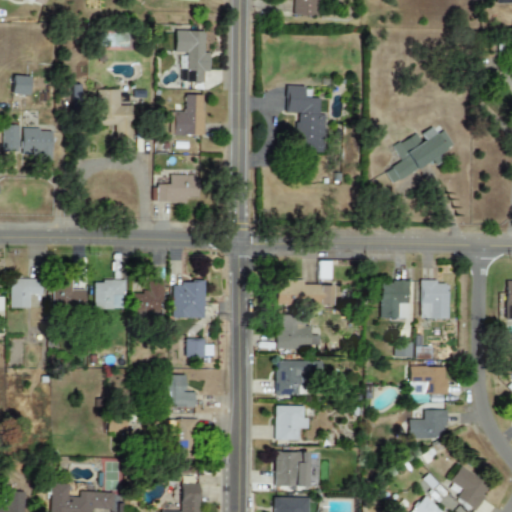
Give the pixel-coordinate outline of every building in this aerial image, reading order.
[(0,0),(42,11),(44,0),(0,0)] [(315,0),(291,0),(291,16),(315,16),(315,0)] [(202,31),(172,31),(172,52),(185,53),(184,70),(178,70),(178,82),(201,82),(201,72),(206,72),(207,53),(202,53),(202,31)] [(27,76),(10,76),(9,94),(26,95),(27,76)] [(282,112),(294,113),(292,145),(321,147),(322,115),(316,114),(317,98),(301,97),(302,86),(283,86),(282,112)] [(116,90),(94,90),(94,125),(113,125),(113,138),(129,138),(129,106),(116,106),(116,90)] [(200,136),(201,95),(182,95),(181,111),(167,111),(167,135),(200,136)] [(2,125),(1,152),(16,153),(17,126),(2,125)] [(399,162),(382,171),(389,183),(452,149),(441,130),(433,134),(430,128),(417,134),(416,133),(391,146),(399,162)] [(18,158),(48,159),(48,130),(18,129),(18,158)] [(195,197),(195,175),(166,175),(166,185),(154,184),(153,203),(183,203),(183,197),(195,197)] [(7,308),(26,308),(26,294),(38,294),(38,279),(7,278),(7,308)] [(330,307),(331,285),(300,285),(300,280),(273,280),(273,306),(330,307)] [(445,319),(445,284),(435,284),(434,280),(417,280),(417,319),(445,319)] [(91,309),(121,309),(121,281),(91,281),(91,309)] [(130,293),(130,318),(157,319),(157,301),(161,302),(161,281),(145,281),(144,293),(130,293)] [(406,319),(406,281),(377,282),(378,319),(406,319)] [(511,281),(502,282),(503,320),(511,320),(511,281)] [(201,318),(201,282),(169,282),(169,318),(201,318)] [(82,290),(68,290),(68,284),(50,283),(49,308),(82,309),(82,290)] [(273,348),(308,348),(308,344),(316,344),(316,336),(308,336),(308,326),(295,326),(295,315),(273,315),(273,348)] [(181,339),(182,357),(210,357),(210,345),(201,345),(201,339),(181,339)] [(409,343),(392,343),(392,357),(409,358),(409,343)] [(319,362),(272,360),(271,394),(295,395),(296,380),(318,381),(319,362)] [(443,395),(443,368),(407,368),(406,395),(443,395)] [(192,393),(182,392),(182,375),(170,375),(169,407),(191,408),(192,393)] [(304,429),(304,418),(300,418),(300,406),(271,406),(271,440),(295,440),(295,428),(304,429)] [(443,410),(421,411),(421,418),(411,419),(412,439),(443,439),(443,410)] [(105,432),(123,431),(123,418),(105,418),(105,432)] [(190,421),(170,422),(171,461),(191,460),(190,421)] [(304,486),(305,452),(271,452),(270,486),(304,486)] [(454,499),(473,510),(487,485),(455,468),(447,483),(459,489),(454,499)] [(196,511),(196,483),(177,484),(178,511),(196,511)] [(74,492),(74,497),(63,497),(64,484),(46,484),(45,511),(87,511),(88,509),(118,510),(119,493),(74,492)] [(306,511),(306,498),(270,497),(270,511),(306,511)] [(407,511),(438,511),(422,497),(407,511)]
